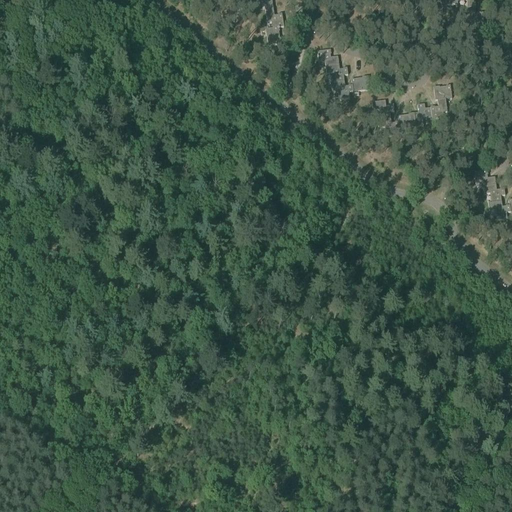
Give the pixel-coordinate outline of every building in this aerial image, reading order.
[(254,6),(253,0),(237,0),(238,5),(242,5),(243,11),(245,11),(245,12),(251,11),(251,10),(255,9),(254,6)] [(264,5),(265,12),(273,10),(271,0),(253,0),(254,6),(264,5)] [(414,0),(415,6),(419,6),(419,12),(425,12),(425,13),(426,13),(426,12),(431,12),(430,0),(414,0)] [(466,3),(467,9),(475,8),(474,0),(456,0),(457,3),(466,3)] [(475,8),(467,9),(467,22),(471,22),(471,28),(477,28),(477,29),(479,29),(479,28),(483,28),(483,14),(478,14),(479,15),(475,15),(475,8)] [(272,24),(273,30),(279,29),(283,29),(281,15),(277,16),(277,17),(274,17),(273,10),(265,12),(267,25),(272,24)] [(279,29),(273,30),(265,31),(268,48),(281,45),(280,40),(279,40),(278,33),(279,33),(279,30),(279,29)] [(511,50),(507,51),(508,56),(502,57),(503,67),(511,65),(511,50)] [(324,64),(325,68),(338,66),(337,58),(330,59),(330,56),(331,56),(330,51),(327,52),(317,53),(317,57),(316,57),(317,59),(318,65),(324,64)] [(333,75),(334,84),(344,83),(343,77),(347,77),(346,69),(342,70),(342,71),(339,71),(338,66),(325,68),(326,76),(333,75)] [(351,81),(351,87),(352,94),(369,92),(368,82),(367,78),(361,79),(361,80),(351,81)] [(344,83),(334,84),(330,85),(331,93),(338,92),(339,102),(349,100),(348,94),(352,94),(351,87),(348,87),(348,88),(344,88),(344,83)] [(435,102),(437,102),(445,101),(451,100),(450,87),(445,87),(446,88),(439,89),(439,88),(433,89),(435,102)] [(430,109),(430,110),(431,119),(432,122),(436,122),(438,122),(438,121),(443,121),(442,114),(446,114),(445,104),(445,101),(437,102),(438,109),(434,109),(434,108),(430,109)] [(380,111),(381,121),(390,119),(389,114),(394,113),(393,106),(389,107),(385,108),(385,102),(381,103),(371,104),(372,112),(380,111)] [(418,114),(413,115),(415,128),(423,127),(422,120),(431,119),(430,110),(424,110),(424,106),(417,107),(417,111),(418,111),(418,114)] [(397,118),(398,123),(398,130),(415,128),(413,115),(407,116),(407,117),(397,118)] [(390,119),(381,121),(377,121),(378,129),(384,128),(385,138),(396,137),(395,131),(398,130),(398,123),(394,124),(394,125),(391,125),(390,119)] [(481,185),(482,189),(495,187),(494,179),(488,180),(486,171),(473,173),(474,178),(473,178),(473,180),(474,180),(475,186),(481,185)] [(490,195),(492,205),(501,203),(500,198),(504,197),(503,190),(499,190),(499,191),(496,192),(495,187),(482,189),(483,196),(490,195)] [(501,203),(492,205),(487,205),(489,213),(495,212),(496,222),(507,221),(506,215),(509,214),(508,207),(505,208),(501,209),(501,203)]
